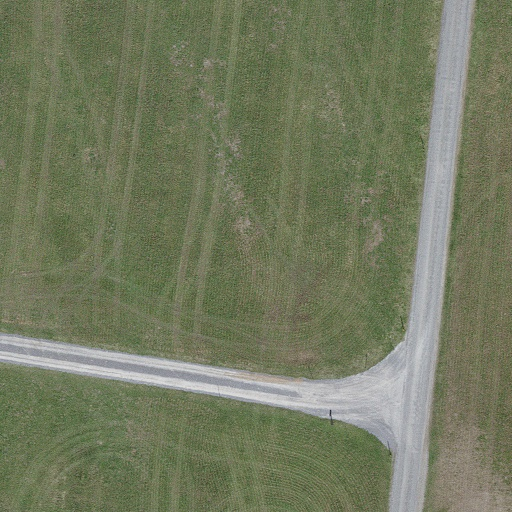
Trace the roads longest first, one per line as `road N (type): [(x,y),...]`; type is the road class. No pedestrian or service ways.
road 1 (unclassified): [(459,0),(414,423)]
road 2 (residential): [(414,423),(0,354)]
